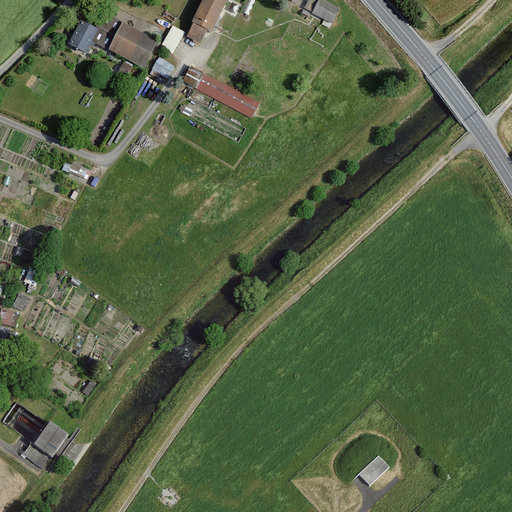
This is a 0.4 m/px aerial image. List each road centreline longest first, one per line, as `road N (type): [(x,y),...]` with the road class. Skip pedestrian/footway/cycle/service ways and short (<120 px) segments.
road 1 (track): [(511,100),(235,355),(121,511)]
road 2 (secondary): [(374,0),(470,116),(511,183)]
